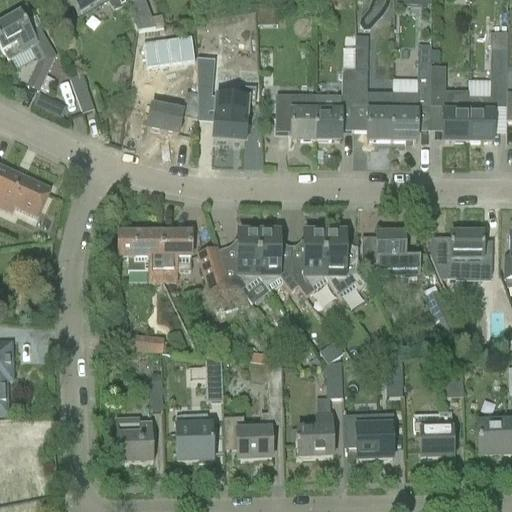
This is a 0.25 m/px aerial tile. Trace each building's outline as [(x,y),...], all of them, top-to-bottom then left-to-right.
[(53,0),(59,14),(71,10),(77,20),(79,24),(107,7),(112,15),(121,12),(120,10),(125,8),(123,1),(122,0),(53,0)] [(125,8),(136,35),(154,31),(141,0),(126,0),(123,1),(125,8)] [(409,0),(409,10),(426,10),(426,0),(409,0)] [(31,20),(26,11),(21,10),(15,13),(13,19),(14,20),(0,27),(0,54),(7,66),(29,53),(36,66),(24,91),(37,97),(54,61),(37,32),(41,29),(35,18),(31,20)] [(177,141),(181,121),(182,117),(180,116),(182,105),(152,98),(156,81),(162,30),(154,31),(136,35),(135,35),(127,105),(128,105),(124,125),(146,130),(145,134),(177,141)] [(329,42),(329,32),(319,31),(319,42),(329,42)] [(354,41),(354,53),(366,53),(366,41),(354,41)] [(352,74),(352,135),(366,135),(365,146),(390,147),(391,98),(365,98),(366,53),(354,53),(353,53),(352,74)] [(391,98),(390,147),(415,147),(415,136),(415,116),(415,112),(418,112),(429,112),(429,74),(429,65),(429,55),(429,54),(416,54),(416,84),(391,84),(391,98)] [(492,113),(504,113),(505,73),(505,54),(489,54),(488,103),(466,102),(466,105),(466,147),(491,148),(491,138),(491,119),(492,119),(492,113)] [(429,55),(429,65),(438,65),(438,55),(429,55)] [(213,66),(195,64),(196,101),(210,102),(213,66)] [(314,116),(314,145),(337,145),(337,146),(339,146),(339,135),(352,135),(352,74),(340,73),(340,101),(314,101),(314,116)] [(429,74),(429,112),(439,112),(439,119),(442,119),(441,136),(441,147),(466,147),(466,105),(466,102),(466,97),(441,97),(442,75),(429,74)] [(81,118),(93,114),(80,79),(69,84),(81,118)] [(467,83),(466,100),(487,101),(488,84),(467,83)] [(211,146),(243,149),(246,109),(253,109),(255,93),(238,92),(237,104),(215,102),(211,146)] [(37,98),(32,110),(60,123),(66,112),(37,98)] [(274,100),(273,138),(289,138),(289,146),(291,146),(291,145),(314,145),(314,116),(314,101),(274,100)] [(36,223),(49,195),(0,173),(0,212),(11,218),(13,212),(36,223)] [(429,242),(429,261),(438,284),(440,284),(454,284),(474,284),(474,286),(474,312),(492,312),(492,288),(489,284),(485,280),(486,280),(489,280),(490,280),(491,246),(489,246),(489,247),(481,246),(481,239),(478,239),(478,233),(466,233),(466,239),(448,238),(448,243),(430,242),(429,242)] [(161,286),(161,237),(115,237),(115,263),(126,263),(126,277),(147,277),(147,286),(161,286)] [(189,237),(161,237),(161,286),(174,286),(174,276),(189,276),(189,237)] [(257,281),(257,238),(236,237),(236,263),(217,263),(215,254),(214,254),(227,294),(239,295),(243,292),(247,297),(248,296),(247,295),(260,286),(257,281)] [(297,291),(290,281),(290,263),(278,263),(278,238),(257,238),(257,281),(260,286),(268,297),(269,296),(268,295),(281,286),(289,297),(296,291),(297,292),(297,291)] [(322,281),(323,238),(302,238),(302,263),(290,263),(290,281),(297,291),(297,292),(304,302),(313,296),(325,287),(326,287),(326,286),(322,281)] [(355,264),(343,264),(344,238),(323,238),(322,281),(326,286),(326,287),(339,306),(340,304),(338,304),(355,293),(357,296),(364,291),(356,279),(356,262),(355,262),(355,264)] [(403,257),(403,238),(375,239),(375,243),(360,243),(360,275),(375,275),(375,277),(403,276),(417,277),(417,257),(403,257)] [(508,261),(503,261),(503,284),(511,284),(511,239),(508,239),(508,261)] [(209,300),(227,294),(214,254),(196,260),(209,300)] [(227,294),(209,300),(213,314),(230,309),(246,304),(239,295),(227,294)] [(434,327),(449,320),(437,294),(423,301),(434,327)] [(159,358),(161,343),(152,342),(132,340),(130,355),(150,357),(159,358)] [(0,418),(5,418),(4,384),(10,384),(9,348),(0,348),(0,418)] [(384,402),(400,402),(399,360),(383,362),(384,402)] [(314,362),(306,368),(309,372),(320,370),(314,362)] [(324,404),(325,404),(328,404),(341,403),(339,368),(324,370),(324,404)] [(205,406),(221,406),(219,370),(203,371),(205,406)] [(268,371),(265,370),(265,389),(266,407),(281,407),(280,372),(279,372),(273,371),(268,371)] [(445,403),(461,402),(461,374),(445,375),(445,403)] [(149,416),(161,416),(160,387),(148,387),(149,416)] [(314,404),(315,421),(315,433),(295,433),(296,463),(331,462),(330,420),(328,420),(328,404),(325,404),(314,404)] [(344,416),(342,416),(344,458),(345,458),(345,451),(349,451),(354,450),(355,466),(391,464),(390,431),(389,422),(384,422),(344,424),(344,420),(344,416)] [(241,423),(221,424),(222,451),(235,451),(235,466),(270,465),(269,434),(268,434),(268,430),(268,418),(266,418),(258,418),(259,434),(241,435),(241,423)] [(437,419),(437,420),(412,421),(413,437),(418,436),(419,463),(451,462),(450,435),(449,419),(437,419)] [(191,421),(174,421),(175,467),(211,466),(210,423),(193,424),(191,421)] [(137,429),(134,423),(118,424),(114,428),(115,469),(152,468),(151,448),(150,428),(137,429)] [(477,462),(509,461),(508,427),(476,428),(477,462)] [(14,429),(0,431),(0,454),(18,451),(14,429)] [(7,511),(26,511),(22,493),(4,496),(7,511)]
